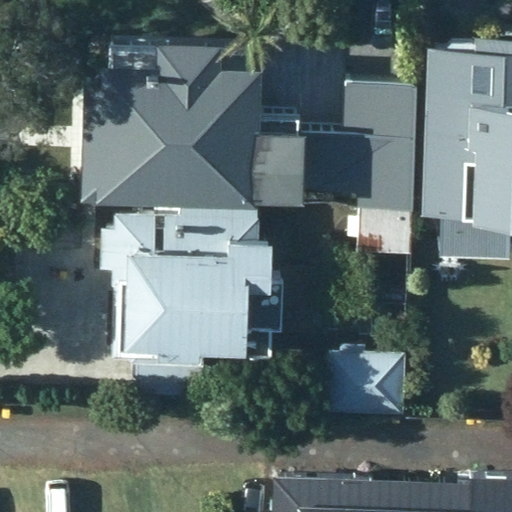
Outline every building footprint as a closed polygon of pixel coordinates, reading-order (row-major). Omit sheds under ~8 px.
[(112,47),(96,47),(92,171),(270,177),(270,170),(317,172),(317,125),(271,122),(274,44),(233,42),(234,18),(171,17),(170,38),(112,35),(112,47)] [(483,32),(437,31),(430,195),(447,197),(445,237),(511,239),(511,20),(484,20),(483,32)] [(356,239),(415,242),(424,62),(346,58),(342,137),(361,138),(356,239)] [(108,252),(119,253),(117,344),(212,346),(212,340),(279,342),(279,312),(291,312),(292,263),(285,263),(286,219),(265,218),(265,190),(188,189),(188,199),(122,198),(122,214),(109,214),(108,252)] [(407,405),(410,343),(332,340),(329,402),(407,405)] [(278,461),(275,511),(511,511),(511,463),(479,462),(479,470),(278,461)]
